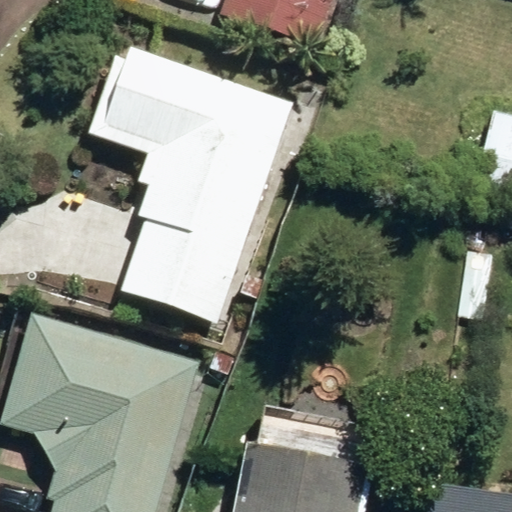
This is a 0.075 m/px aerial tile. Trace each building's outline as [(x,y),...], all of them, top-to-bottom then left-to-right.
[(223,0),(216,22),(310,55),(329,0),(223,0)] [(118,299),(214,333),(290,114),(133,58),(128,71),(115,66),(89,143),(145,163),(136,190),(147,194),(136,227),(143,228),(118,299)] [(461,203),(511,216),(511,124),(484,117),(461,203)] [(236,301),(251,307),(259,288),(243,282),(236,301)] [(39,511),(146,511),(189,369),(24,320),(0,399),(0,432),(22,439),(43,478),(35,505),(41,507),(39,511)] [(208,399),(224,406),(231,388),(215,382),(208,399)] [(224,511),(347,511),(355,475),(238,450),(224,511)] [(412,511),(500,511),(502,502),(415,492),(412,511)]
